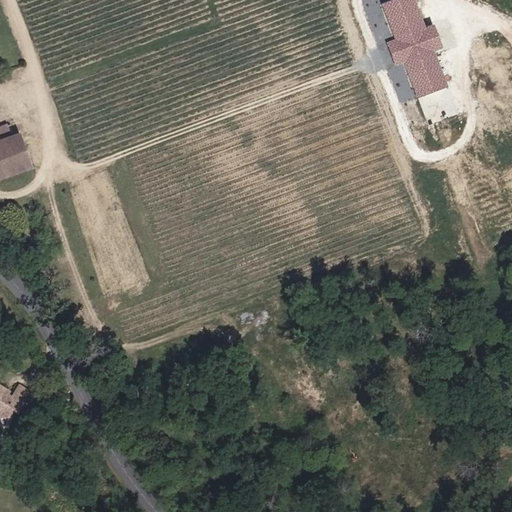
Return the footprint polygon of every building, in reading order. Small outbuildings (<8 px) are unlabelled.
[(434,24),(424,27),(414,0),(389,0),(381,3),(394,38),(386,41),(394,65),(403,62),(415,97),(446,86),(433,51),(442,48),(434,24)] [(0,136),(12,132),(4,108),(0,109),(0,136)] [(19,135),(11,138),(23,168),(30,165),(19,135)] [(0,176),(23,168),(11,138),(0,142),(0,176)] [(13,398),(5,393),(7,390),(0,385),(0,418),(1,417),(7,416),(10,418),(15,411),(19,413),(32,393),(21,386),(13,398)]
